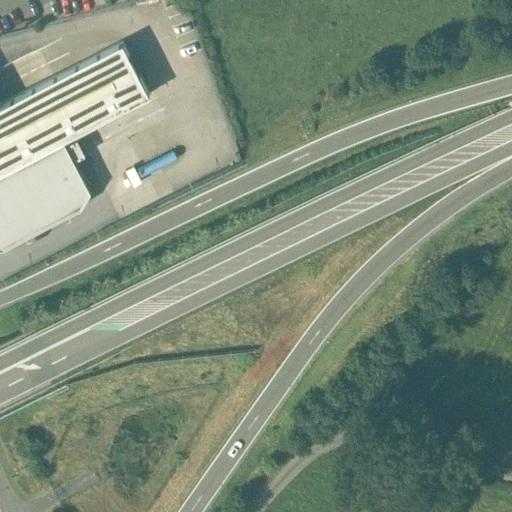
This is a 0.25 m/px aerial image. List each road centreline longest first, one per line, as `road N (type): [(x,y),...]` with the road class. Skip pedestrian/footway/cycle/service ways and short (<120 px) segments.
road 1 (trunk): [(511,114),(0,360)]
road 2 (trunk): [(0,390),(511,147)]
road 3 (trunk): [(511,77),(383,118),(0,297)]
road 4 (trunk): [(188,511),(357,281),(448,199),(511,164)]
